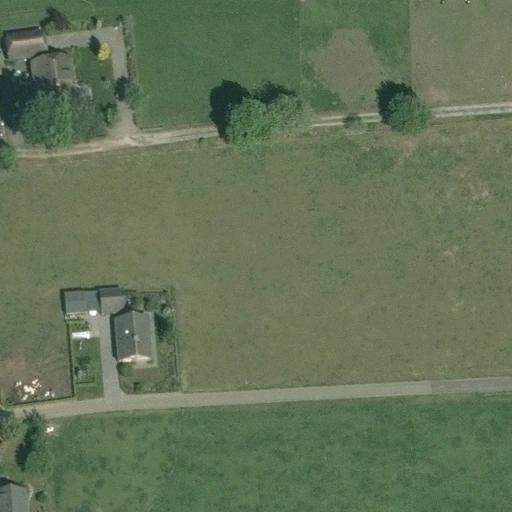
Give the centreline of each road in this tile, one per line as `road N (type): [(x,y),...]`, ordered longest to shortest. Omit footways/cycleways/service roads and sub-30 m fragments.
road 1 (unknown): [(511,111),(0,159)]
road 2 (unclassified): [(171,389),(511,377)]
